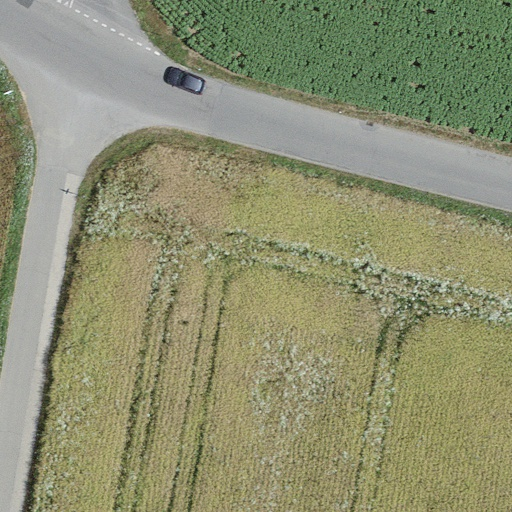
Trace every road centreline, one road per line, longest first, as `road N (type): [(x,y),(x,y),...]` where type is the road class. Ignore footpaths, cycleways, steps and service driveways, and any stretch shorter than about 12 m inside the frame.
road 1 (unclassified): [(5,511),(87,52)]
road 2 (unclassified): [(87,52),(228,110),(511,179)]
